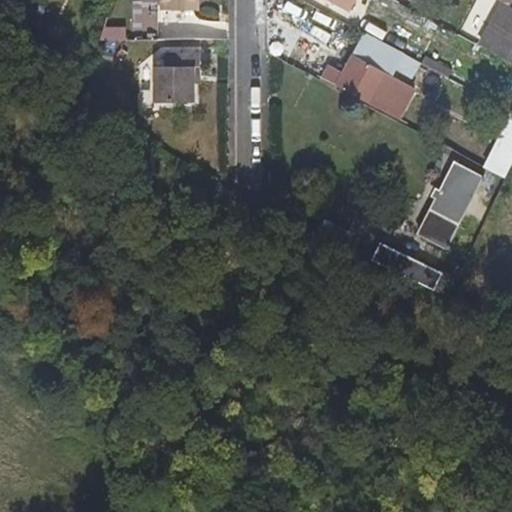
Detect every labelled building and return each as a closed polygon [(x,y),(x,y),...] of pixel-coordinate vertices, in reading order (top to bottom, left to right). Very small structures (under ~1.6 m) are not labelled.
[(197,14),(196,0),(160,0),(160,14),(197,14)] [(511,8),(505,5),(508,0),(498,0),(500,1),(490,20),(511,31),(511,8)] [(154,23),(152,8),(131,11),(132,25),(154,23)] [(511,31),(490,20),(476,45),(511,64),(511,63),(511,31)] [(372,102),(388,73),(394,62),(397,64),(395,67),(405,73),(414,58),(393,47),(364,32),(364,36),(351,59),(343,75),(338,84),(357,94),(372,102)] [(193,105),(193,81),(193,70),(200,69),(200,55),(165,56),(165,69),(154,69),(154,106),(193,105)] [(338,84),(343,75),(334,70),(326,82),(336,88),(338,84)] [(385,110),(401,80),(388,73),(372,102),(385,110)] [(504,177),(511,160),(511,110),(510,110),(484,166),(504,177)] [(433,268),(483,176),(457,161),(417,232),(394,220),(392,223),(372,259),(435,290),(443,273),(439,271),(433,268)] [(372,259),(392,223),(334,194),(316,231),(372,259)] [(456,280),(460,271),(455,269),(451,277),(456,280)] [(448,297),(456,280),(451,277),(444,272),(443,273),(435,290),(446,295),(448,297)]
